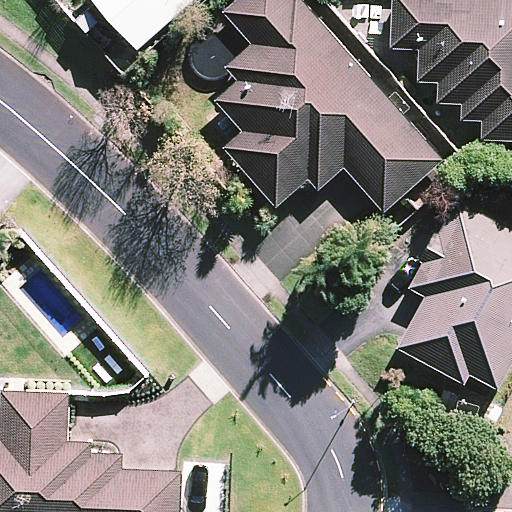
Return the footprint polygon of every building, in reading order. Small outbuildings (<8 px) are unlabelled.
[(88,0),(136,53),(195,0),(88,0)] [(381,212),(439,162),(294,0),(238,0),(222,14),(250,45),(224,68),(237,82),(214,102),(241,133),(221,150),(274,209),(306,181),(317,192),(343,169),(381,212)] [(511,0),(391,0),(389,51),(417,52),(416,83),(436,84),(435,104),(459,105),(459,121),(480,122),(479,142),(511,142),(511,0)] [(468,374),(498,390),(511,363),(511,232),(453,201),(406,289),(422,297),(394,349),(463,385),(468,374)] [(0,511),(177,511),(179,473),(121,470),(122,455),(90,454),(91,444),(65,443),(67,395),(26,393),(0,392),(0,511)]
